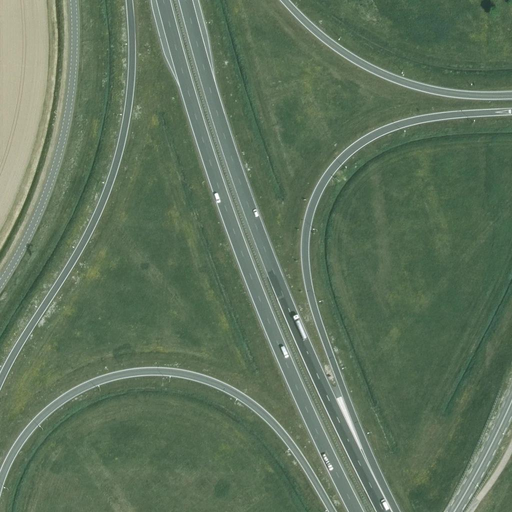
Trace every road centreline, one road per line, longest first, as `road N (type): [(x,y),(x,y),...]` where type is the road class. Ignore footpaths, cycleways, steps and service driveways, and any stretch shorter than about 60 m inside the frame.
road 1 (trunk): [(395,511),(314,312),(304,246),(310,209),(339,161),(380,131),(432,117),(511,111)]
road 2 (trunk): [(383,511),(271,269),(185,0)]
road 3 (trunk): [(162,0),(249,275),(355,511)]
road 4 (trunk): [(0,482),(18,443),(67,396),(123,374),(174,372),(220,386),(268,419),(331,511)]
road 5 (trunk): [(129,0),(131,78),(109,183),(0,381)]
road 6 (unclassified): [(0,283),(60,146),(72,0)]
road 7 (trunk): [(511,95),(437,92),(376,72),(283,0)]
road 8 (secondary): [(453,511),(511,400)]
